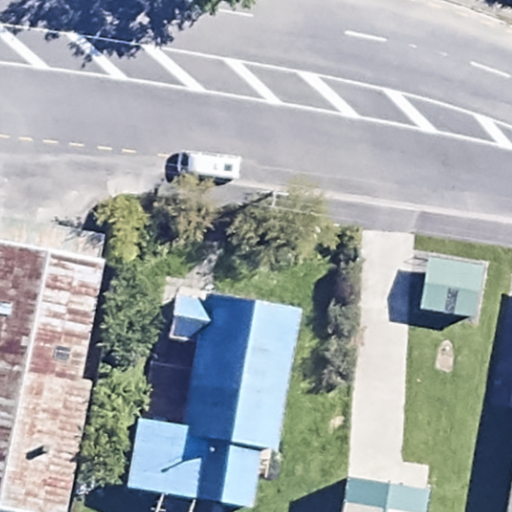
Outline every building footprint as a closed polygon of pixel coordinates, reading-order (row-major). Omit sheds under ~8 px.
[(0,507),(20,511),(60,511),(85,387),(74,385),(99,260),(0,241),(0,507)] [(477,265),(421,259),(415,313),(472,318),(477,265)] [(295,319),(172,295),(163,341),(192,347),(176,429),(133,421),(120,490),(235,511),(247,511),(259,452),(269,454),(295,319)] [(511,511),(511,461),(502,511),(511,511)] [(416,511),(419,492),(341,480),(336,511),(416,511)]
